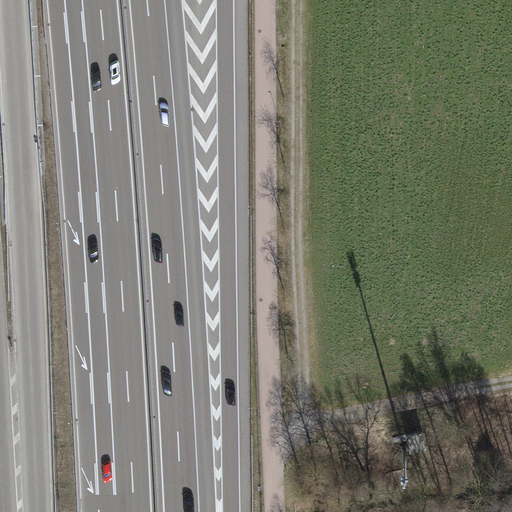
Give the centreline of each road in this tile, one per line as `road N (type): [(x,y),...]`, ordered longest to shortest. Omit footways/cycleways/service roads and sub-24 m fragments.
road 1 (motorway): [(191,511),(156,0)]
road 2 (motorway): [(91,0),(125,511)]
road 3 (primary): [(38,511),(13,0)]
road 4 (motorway): [(232,511),(226,0)]
road 5 (track): [(304,0),(302,427)]
road 6 (track): [(302,427),(511,381)]
